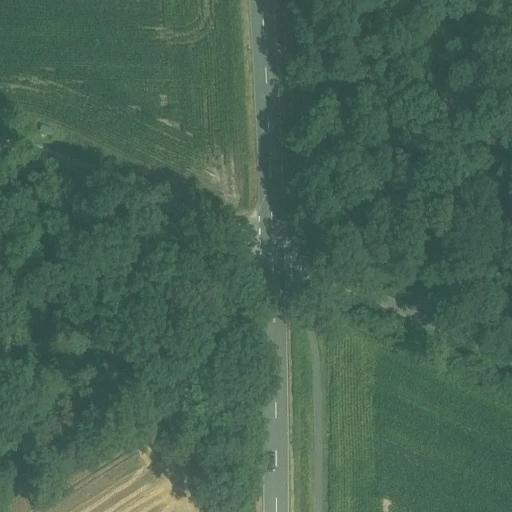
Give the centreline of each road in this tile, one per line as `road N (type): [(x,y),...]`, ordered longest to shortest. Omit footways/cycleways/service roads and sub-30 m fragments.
road 1 (unclassified): [(272,254),(48,159),(0,147)]
road 2 (unclassified): [(511,364),(272,254)]
road 3 (tertiary): [(272,254),(275,511)]
road 4 (tertiary): [(259,0),(272,254)]
